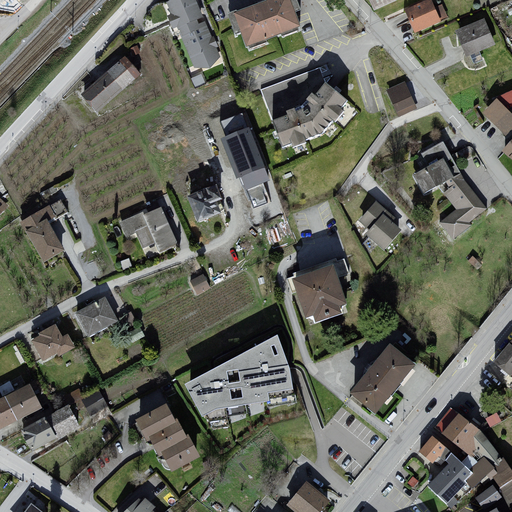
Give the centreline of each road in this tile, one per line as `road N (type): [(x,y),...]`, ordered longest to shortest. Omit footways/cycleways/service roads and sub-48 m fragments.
road 1 (tertiary): [(511,308),(347,511)]
road 2 (residential): [(355,0),(511,186)]
road 3 (residential): [(0,147),(137,0)]
road 4 (unknown): [(349,491),(325,466),(298,376)]
